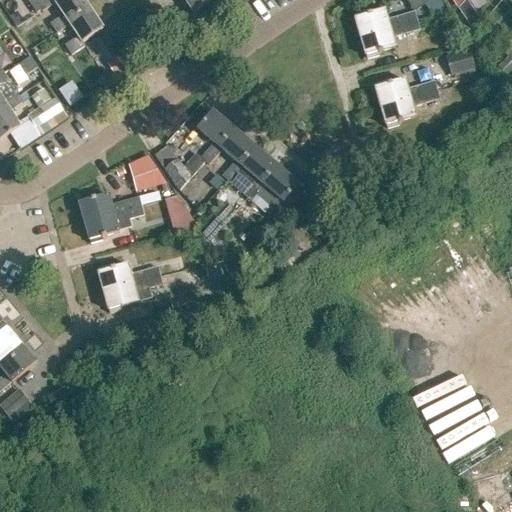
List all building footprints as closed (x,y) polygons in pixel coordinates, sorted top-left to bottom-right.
[(53,1),(54,0),(40,0),(35,4),(42,14),(55,5),(53,1)] [(67,23),(88,9),(81,0),(54,0),(53,1),(55,5),(63,16),(50,25),(56,35),(70,26),(67,23)] [(183,0),(193,14),(213,0),(183,0)] [(222,0),(228,9),(238,2),(237,0),(222,0)] [(67,23),(70,26),(78,38),(64,47),(71,57),(84,48),(82,44),(102,31),(88,9),(67,23)] [(18,12),(9,18),(17,29),(25,23),(18,12)] [(359,40),(410,25),(407,16),(386,22),(384,12),(370,16),(370,15),(366,16),(365,14),(354,17),(355,20),(354,21),(359,40)] [(476,13),(466,21),(475,34),(483,23),(476,13)] [(410,25),(359,40),(364,58),(366,58),(366,61),(378,58),(377,55),(381,54),(381,53),(394,49),(392,40),(412,34),(410,25)] [(488,26),(472,46),(481,59),(500,36),(488,26)] [(452,76),(475,69),(469,49),(446,56),(452,76)] [(29,58),(19,65),(27,77),(37,70),(29,58)] [(511,62),(508,58),(498,67),(507,76),(511,71),(511,62)] [(0,110),(5,107),(3,103),(0,98),(0,87),(8,82),(2,72),(0,73),(0,110)] [(379,109),(430,94),(427,86),(407,92),(404,81),(390,85),(390,84),(386,86),(385,84),(374,87),(375,90),(374,90),(379,109)] [(28,116),(36,129),(64,111),(56,98),(51,101),(45,91),(32,99),(39,109),(28,116)] [(5,107),(0,110),(0,141),(20,129),(9,113),(23,104),(16,94),(3,103),(5,107)] [(432,103),(430,94),(379,109),(384,128),(386,128),(386,130),(398,127),(397,125),(401,124),(401,123),(414,119),(412,109),(432,103)] [(218,149),(234,131),(212,112),(196,130),(213,145),(200,160),(205,164),(208,167),(221,152),(218,149)] [(239,168),(255,149),(234,131),(218,149),(221,152),(234,163),(221,178),(230,185),(242,170),(239,168)] [(168,148),(154,157),(178,194),(205,164),(200,160),(195,155),(182,170),(168,148)] [(261,186),(277,167),(255,149),(239,168),(242,170),(256,181),(243,196),(251,203),(264,189),(261,186)] [(165,185),(147,158),(130,166),(138,192),(165,185)] [(261,186),(264,189),(277,200),(264,215),(272,222),(286,206),(283,204),(299,186),(277,167),(261,186)] [(215,176),(208,185),(217,192),(224,183),(215,176)] [(83,224),(134,210),(132,201),(111,206),(108,197),(95,200),(95,199),(91,200),(90,198),(79,201),(79,204),(78,205),(83,224)] [(198,229),(185,208),(168,213),(174,235),(198,229)] [(134,210),(83,224),(88,242),(90,242),(91,245),(102,242),(101,240),(105,239),(105,238),(119,234),(116,224),(137,218),(134,210)] [(213,214),(198,228),(209,241),(225,225),(213,214)] [(103,293),(153,279),(151,270),(130,276),(128,266),(114,270),(114,269),(110,270),(109,268),(98,271),(99,274),(97,274),(103,293)] [(138,303),(138,302),(151,298),(149,290),(156,288),(153,279),(103,293),(108,312),(109,312),(110,315),(121,312),(121,309),(125,308),(124,307),(138,303)] [(173,311),(169,299),(149,304),(152,317),(173,311)] [(0,363),(21,346),(7,329),(0,334),(0,363)] [(21,346),(0,363),(0,370),(4,376),(0,379),(0,393),(11,384),(11,385),(36,364),(21,346)] [(0,406),(9,418),(29,401),(19,390),(0,405),(0,406)]
